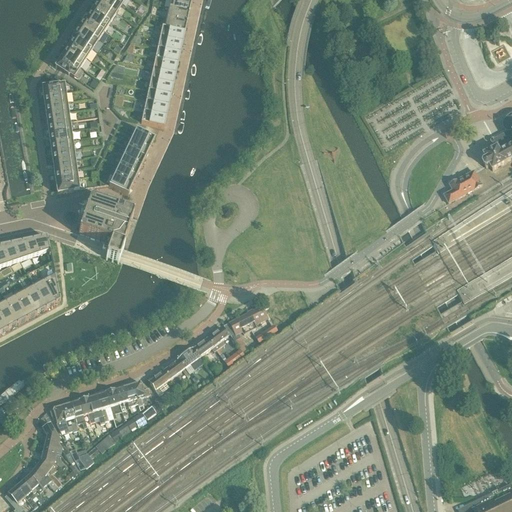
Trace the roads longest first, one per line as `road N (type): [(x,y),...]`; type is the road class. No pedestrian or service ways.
road 1 (secondary): [(413,511),(298,121),(295,65),(312,0)]
road 2 (residential): [(31,418),(56,391),(152,350),(206,312),(217,288),(215,237)]
road 3 (residential): [(49,212),(31,87),(89,0)]
road 4 (residential): [(215,237),(245,220),(240,193),(213,207),(210,233)]
